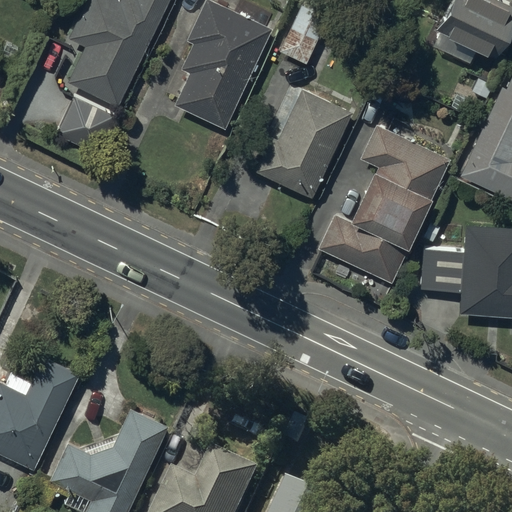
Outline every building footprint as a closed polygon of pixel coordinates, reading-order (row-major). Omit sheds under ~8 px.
[(163,0),(81,0),(68,29),(85,37),(68,71),(119,96),(163,0)] [(271,19),(229,0),(200,0),(160,88),(225,118),(271,19)] [(331,2),(326,0),(299,0),(279,42),(305,54),(331,2)] [(493,48),(511,4),(511,0),(443,0),(434,21),(493,48)] [(511,63),(507,61),(458,168),(511,192),(511,63)] [(310,187),(348,103),(295,77),(255,161),(310,187)] [(361,179),(423,208),(450,151),(378,115),(360,150),(372,156),(361,179)] [(423,208),(361,179),(346,210),(334,203),(317,238),(392,274),(423,208)] [(511,217),(465,216),(464,241),(422,239),(419,279),(460,282),(460,305),(507,312),(511,314),(511,217)] [(0,443),(34,459),(78,364),(41,347),(24,383),(0,371),(0,443)] [(97,511),(121,511),(166,417),(129,400),(105,450),(67,433),(50,471),(89,488),(81,505),(97,511)] [(236,511),(258,463),(214,443),(199,474),(176,463),(153,511),(236,511)] [(339,511),(345,500),(288,474),(270,511),(339,511)]
